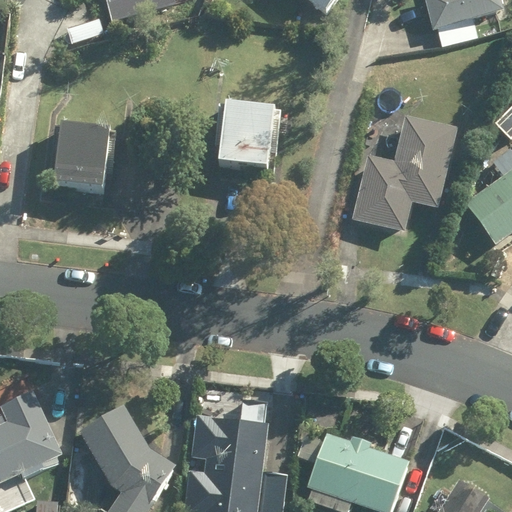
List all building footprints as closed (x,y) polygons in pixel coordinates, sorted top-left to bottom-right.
[(106,0),(114,28),(178,12),(174,0),(106,0)] [(342,0),(302,0),(328,19),(342,0)] [(428,0),(442,52),(481,42),(477,24),(510,16),(505,0),(428,0)] [(283,113),(226,106),(218,166),(275,174),(283,113)] [(511,120),(499,135),(511,146),(511,120)] [(397,166),(367,159),(352,222),(408,235),(415,207),(443,214),(462,135),(407,121),(397,166)] [(116,129),(64,125),(59,189),(112,192),(116,129)] [(498,247),(511,237),(511,177),(470,208),(498,247)] [(13,424),(0,429),(0,488),(23,478),(26,486),(50,476),(47,470),(68,461),(37,394),(5,408),(13,424)] [(242,423),(194,419),(186,511),(286,511),(289,478),(269,477),(274,407),(244,405),(242,423)] [(152,451),(127,410),(83,437),(121,500),(113,511),(156,511),(183,471),(152,451)] [(397,511),(414,468),(331,436),(328,445),(310,438),(301,461),(319,468),(306,504),(327,511),(354,511),(356,508),(365,511),(397,511)] [(484,511),(491,501),(460,483),(443,511),(484,511)] [(60,511),(61,503),(39,502),(38,511),(60,511)]
